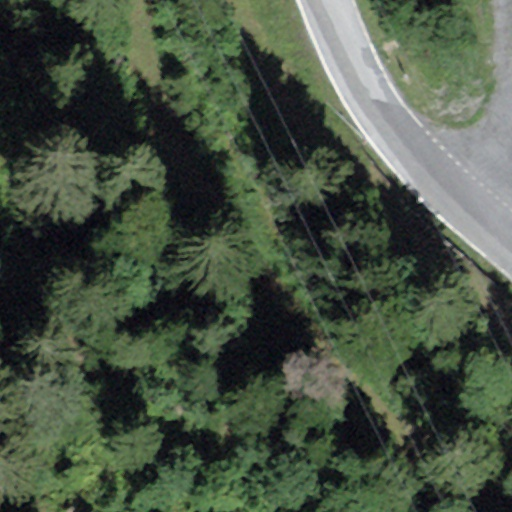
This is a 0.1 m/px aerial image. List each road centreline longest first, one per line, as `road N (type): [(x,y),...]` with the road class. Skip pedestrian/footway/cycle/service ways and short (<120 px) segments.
road 1 (tertiary): [(511,250),(388,126),(326,0)]
road 2 (track): [(504,0),(486,188),(465,206)]
